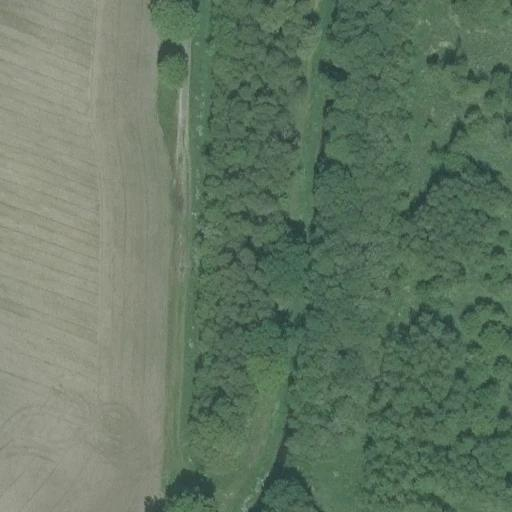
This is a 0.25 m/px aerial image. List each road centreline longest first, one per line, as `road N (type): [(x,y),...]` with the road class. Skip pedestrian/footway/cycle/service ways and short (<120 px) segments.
road 1 (track): [(321,0),(278,368),(266,426),(235,498)]
road 2 (track): [(188,134),(184,360),(191,459),(208,483),(235,498)]
road 3 (unclassified): [(194,0),(188,134)]
